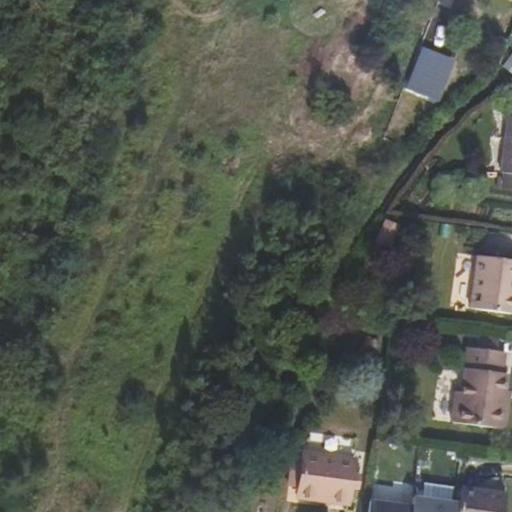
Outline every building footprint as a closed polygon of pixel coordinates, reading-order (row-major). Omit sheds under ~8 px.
[(499,171),(503,172),(511,173),(511,115),(507,115),(499,171)] [(511,188),(511,173),(503,172),(501,187),(511,188)] [(398,225),(384,219),(370,248),(384,255),(398,225)] [(511,260),(476,255),(469,308),(511,314),(511,305),(511,260)] [(351,325),(335,322),(330,339),(347,343),(351,325)] [(475,337),(474,350),(497,352),(497,340),(475,337)] [(505,430),(509,398),(504,398),(505,391),(507,374),(504,374),(506,354),(497,352),(474,350),(465,348),(460,385),(455,384),(450,422),(505,430)] [(279,365),(262,359),(251,388),(268,394),(279,365)] [(300,463),(297,490),(296,498),(347,505),(350,486),(352,473),(354,458),(302,451),(300,463)] [(286,489),(297,490),(300,463),(289,462),(286,489)] [(360,475),(352,473),(350,486),(358,487),(360,475)] [(495,511),(498,491),(461,486),(457,511),(495,511)] [(503,511),(507,493),(498,491),(495,511),(503,511)] [(453,511),(455,503),(412,496),(410,506),(409,511),(453,511)] [(365,511),(409,511),(410,506),(368,500),(365,511)]
